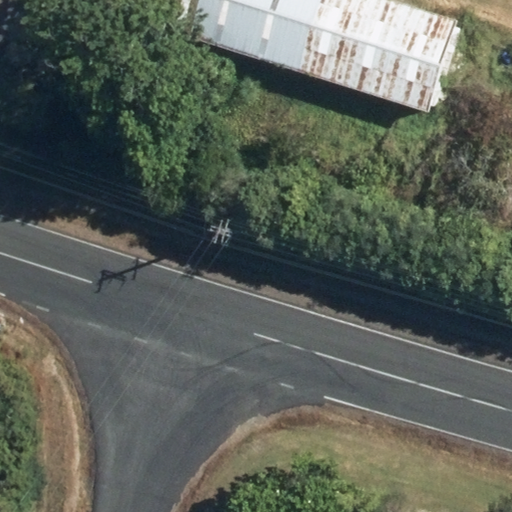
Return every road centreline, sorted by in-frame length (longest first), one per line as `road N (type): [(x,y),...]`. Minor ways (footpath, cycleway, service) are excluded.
road 1 (unclassified): [(511,413),(187,313)]
road 2 (unclassified): [(144,511),(187,313)]
road 3 (unclassified): [(187,313),(0,254)]
